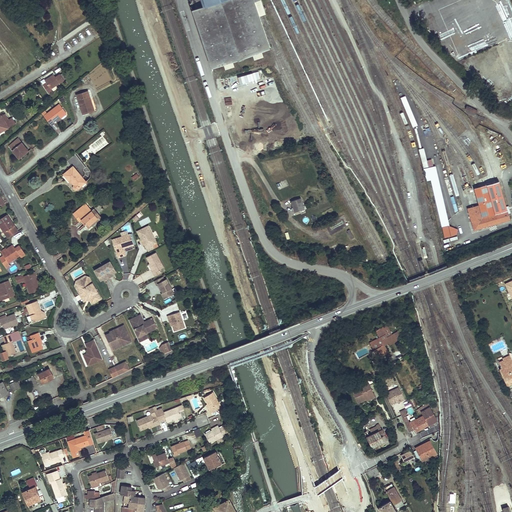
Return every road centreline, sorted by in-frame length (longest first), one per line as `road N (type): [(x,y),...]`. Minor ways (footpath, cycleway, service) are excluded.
road 1 (secondary): [(15,437),(223,358)]
road 2 (unclassified): [(511,136),(416,35),(399,0)]
road 3 (tertiary): [(347,465),(350,434),(312,355),(321,321)]
road 4 (residential): [(4,184),(66,295)]
